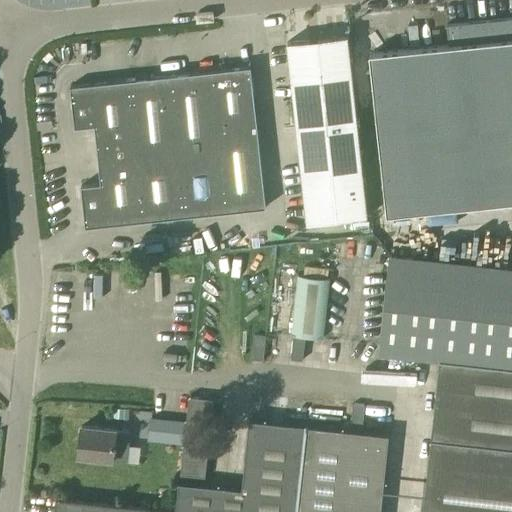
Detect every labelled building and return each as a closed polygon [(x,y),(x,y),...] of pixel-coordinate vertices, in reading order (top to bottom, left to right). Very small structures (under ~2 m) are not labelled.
[(369,53),(387,214),(511,200),(511,17),(447,25),(449,44),(369,53)] [(288,42),(298,132),(357,126),(348,35),(288,42)] [(70,86),(75,128),(94,126),(101,184),(81,186),(86,227),(266,208),(263,177),(251,67),(70,86)] [(357,126),(298,132),(308,223),(367,216),(357,126)] [(437,222),(439,242),(462,241),(461,221),(437,222)] [(440,359),(511,367),(511,267),(389,254),(378,353),(440,359)] [(292,359),(303,361),(305,336),(321,338),(327,280),(298,277),(292,335),(295,335),(292,359)] [(251,360),(264,361),(266,336),(254,335),(251,360)] [(437,511),(511,511),(511,367),(440,359),(424,511),(437,511)] [(189,396),(183,443),(183,444),(209,446),(214,399),(189,396)] [(353,404),(350,430),(362,432),(365,406),(353,404)] [(123,419),(124,410),(114,410),(113,418),(123,419)] [(178,483),(176,507),(218,511),(293,511),(304,425),(250,419),(242,490),(178,483)] [(150,420),(149,439),(179,442),(181,423),(150,420)] [(78,457),(113,461),(113,460),(127,461),(131,431),(116,430),(116,429),(81,425),(78,457)] [(304,425),(293,511),(380,511),(390,435),(362,432),(350,430),(304,425)] [(59,499),(57,511),(218,511),(176,507),(175,511),(83,501),(59,499)]
